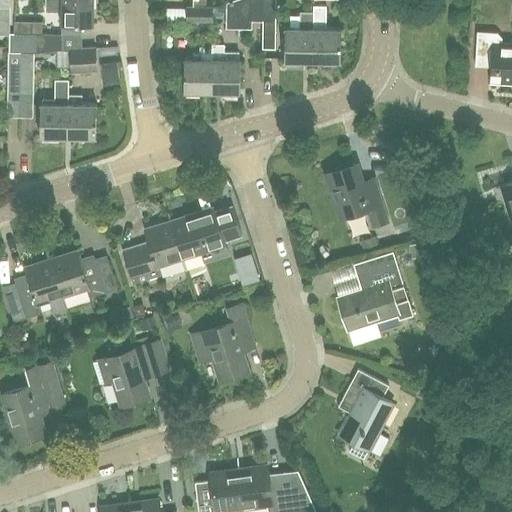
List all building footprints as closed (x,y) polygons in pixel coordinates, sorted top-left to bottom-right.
[(93,23),(93,0),(45,0),(45,11),(62,11),(61,22),(93,23)] [(263,20),(262,0),(232,0),(226,2),(226,27),(251,28),(251,20),(263,20)] [(276,20),(275,0),(262,0),(263,20),(276,20)] [(213,21),(213,6),(187,5),(186,21),(213,21)] [(340,62),(341,28),(326,27),(326,6),(313,5),(313,27),(312,61),(340,62)] [(14,51),(22,50),(62,48),(62,34),(42,33),(42,21),(14,21),(14,51)] [(312,61),(313,27),(285,27),(284,61),(286,61),(286,67),(303,67),(303,61),(312,61)] [(511,83),(511,43),(502,43),(502,38),(498,32),(477,31),(475,66),(491,67),(490,82),(511,83)] [(211,57),(211,92),(222,92),(222,99),(238,99),(238,92),(240,92),(240,58),(239,58),(239,51),(225,51),(225,43),(212,43),(211,57)] [(71,73),(97,71),(96,46),(70,47),(71,73)] [(62,51),(62,48),(22,50),(21,92),(33,92),(34,53),(62,51)] [(22,50),(14,51),(14,52),(9,52),(8,92),(21,92),(22,50)] [(211,92),(211,57),(184,57),(184,92),(211,92)] [(68,93),(68,78),(55,78),(55,98),(43,98),(43,102),(41,102),(41,136),(43,136),(43,140),(59,140),(59,136),(68,136),(69,93),(68,93)] [(81,102),(81,93),(69,93),(68,136),(96,136),(96,102),(81,102)] [(361,181),(355,162),(329,171),(343,216),(368,208),(374,226),(388,222),(374,177),(361,181)] [(511,182),(501,185),(511,222),(511,182)] [(229,254),(219,222),(214,206),(171,219),(184,259),(202,253),(204,259),(205,260),(208,261),(229,254)] [(134,283),(162,274),(159,266),(184,259),(171,219),(145,228),(149,240),(146,245),(124,252),(134,283)] [(360,240),(363,248),(375,244),(372,236),(360,240)] [(424,254),(421,241),(409,244),(412,257),(424,254)] [(85,266),(79,248),(51,257),(64,296),(87,288),(90,297),(118,288),(109,259),(85,266)] [(339,297),(348,328),(348,329),(352,340),(358,342),(381,335),(377,320),(397,314),(399,320),(413,316),(407,297),(398,265),(394,251),(354,263),(358,276),(362,290),(339,297)] [(68,309),(63,296),(64,296),(51,257),(25,266),(29,277),(16,281),(27,317),(42,312),(40,304),(50,300),(54,313),(68,309)] [(197,281),(202,296),(227,287),(222,273),(197,281)] [(146,313),(143,303),(133,305),(136,316),(146,313)] [(247,368),(242,350),(254,346),(241,305),(228,309),(232,322),(192,334),(200,360),(214,356),(221,376),(247,368)] [(141,319),(144,330),(158,326),(154,315),(141,319)] [(169,330),(182,325),(178,315),(166,319),(169,330)] [(115,379),(122,403),(148,395),(142,376),(168,368),(159,341),(108,357),(108,358),(93,362),(100,384),(115,379)] [(25,346),(19,343),(13,344),(16,353),(26,350),(25,346)] [(37,361),(39,367),(50,363),(48,357),(37,361)] [(19,440),(45,431),(40,413),(66,405),(53,363),(50,363),(39,367),(38,367),(43,382),(4,394),(19,440)] [(340,434),(354,441),(349,450),(364,457),(368,449),(380,455),(389,438),(378,432),(393,404),(382,398),(389,386),(358,369),(343,398),(356,405),(340,434)] [(451,405),(456,394),(431,382),(426,393),(451,405)] [(270,479),(268,465),(239,468),(245,509),(266,506),(266,511),(289,511),(285,477),(270,479)] [(245,509),(239,468),(211,471),(212,480),(203,481),(200,479),(199,481),(195,482),(198,511),(220,511),(245,509)] [(169,511),(160,511),(159,499),(131,502),(131,511),(177,511),(169,511)] [(131,511),(131,502),(102,506),(102,511),(131,511)]
